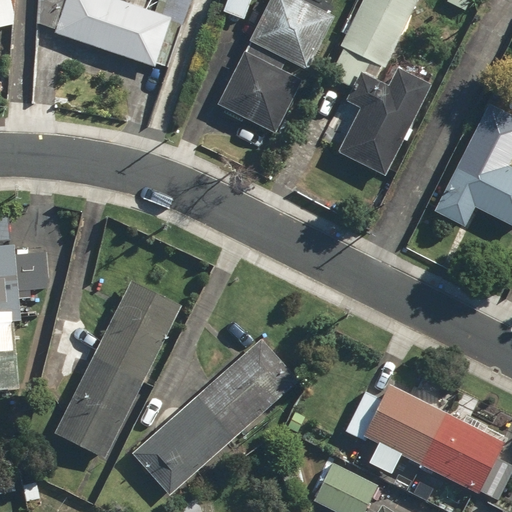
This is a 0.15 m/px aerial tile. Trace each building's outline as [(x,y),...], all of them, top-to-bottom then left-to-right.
[(0,0),(0,27),(11,25),(12,0),(0,0)] [(39,0),(39,25),(55,31),(54,34),(155,70),(172,21),(143,11),(146,0),(130,0),(128,6),(112,0),(39,0)] [(284,63),(306,74),(334,20),(294,0),(270,0),(216,107),(275,136),(301,84),(279,73),(284,63)] [(251,0),(225,0),(221,13),(245,21),(251,0)] [(339,149),(335,156),(384,179),(427,87),(395,72),(388,87),(374,81),(381,68),(384,70),(419,0),(362,0),(339,47),(343,50),(329,77),(354,89),(347,103),(342,100),(323,141),(339,149)] [(430,213),(463,230),(473,210),(511,229),(511,170),(464,146),(430,213)] [(0,391),(15,391),(10,326),(19,325),(16,292),(48,289),(45,252),(13,255),(13,247),(9,247),(8,240),(0,240),(0,391)] [(181,308),(129,282),(52,435),(104,461),(181,308)] [(169,498),(297,383),(259,341),(131,455),(169,498)] [(503,445),(387,387),(361,438),(477,496),(479,492),(497,501),(511,471),(511,465),(497,457),(503,445)] [(363,511),(377,486),(331,464),(312,502),(331,511),(363,511)] [(198,511),(196,499),(192,500),(173,511),(198,511)]
